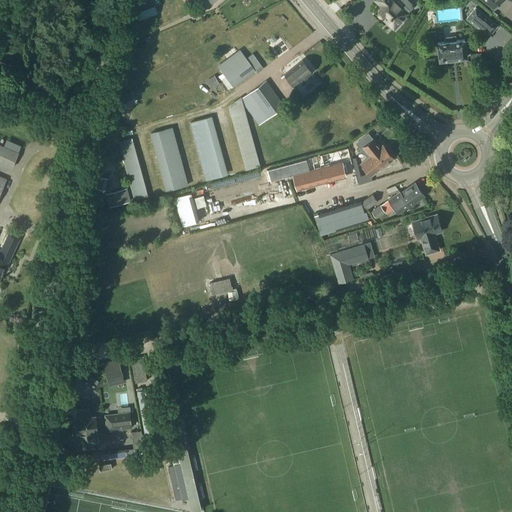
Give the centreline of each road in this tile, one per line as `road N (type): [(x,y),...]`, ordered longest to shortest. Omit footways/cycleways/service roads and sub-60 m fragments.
road 1 (secondary): [(3,511),(117,0)]
road 2 (tertiary): [(406,111),(308,0)]
